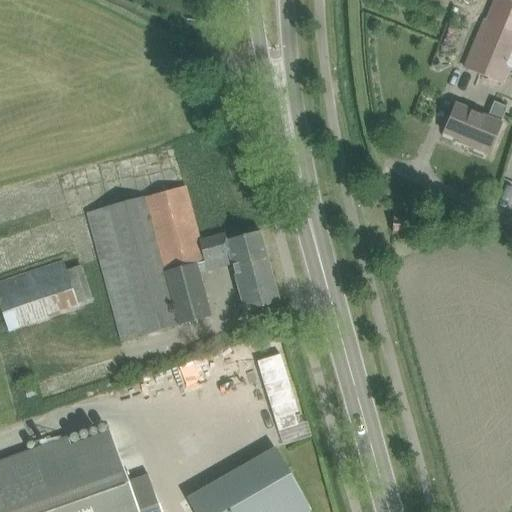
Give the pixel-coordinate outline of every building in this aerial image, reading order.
[(511,0),(498,0),(489,23),(511,31),(511,0)] [(511,56),(511,31),(489,23),(484,20),(464,68),(501,83),(511,56)] [(456,105),(452,115),(444,133),(472,145),(471,147),(488,154),(500,123),(506,107),(494,102),(487,118),(456,105)] [(185,186),(86,213),(120,340),(209,316),(198,272),(232,264),(245,312),(279,303),(260,232),(226,241),(225,234),(200,241),(185,186)] [(405,233),(405,218),(393,218),(392,232),(405,233)] [(63,260),(0,281),(0,307),(8,331),(93,302),(81,265),(66,270),(63,260)] [(280,357),(257,364),(278,433),(297,427),(294,416),(297,414),(280,357)] [(110,432),(70,446),(68,439),(0,463),(0,511),(161,511),(148,475),(128,483),(110,432)] [(276,450),(187,500),(194,511),(308,511),(310,511),(276,450)]
